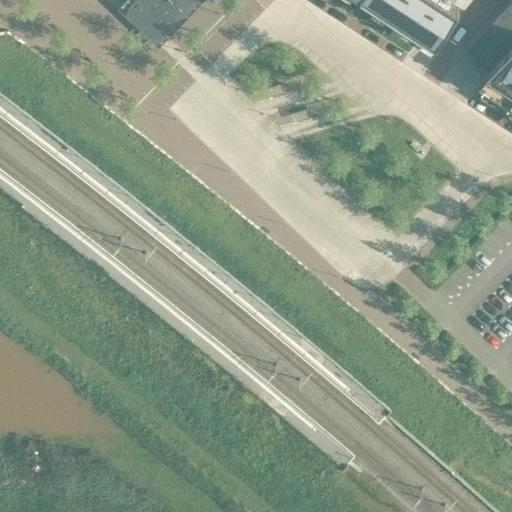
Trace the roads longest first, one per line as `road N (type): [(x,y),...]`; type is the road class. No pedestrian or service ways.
road 1 (residential): [(392,259),(375,260),(238,141)]
road 2 (residential): [(392,259),(482,163),(510,151)]
road 3 (residential): [(510,151),(381,73)]
